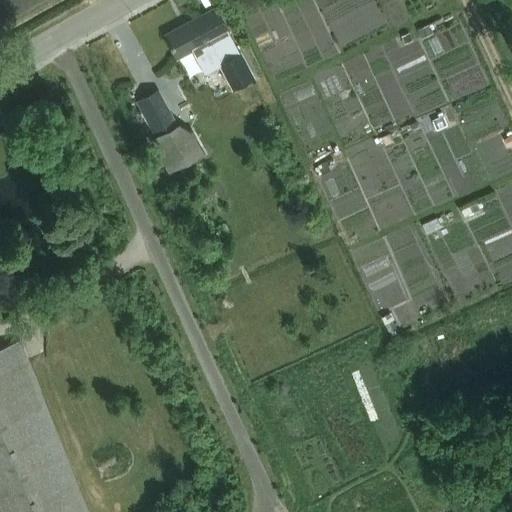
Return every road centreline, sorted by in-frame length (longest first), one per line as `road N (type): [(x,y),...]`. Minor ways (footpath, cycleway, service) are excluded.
road 1 (track): [(59,37),(260,485),(280,511)]
road 2 (tertiary): [(0,75),(130,0)]
